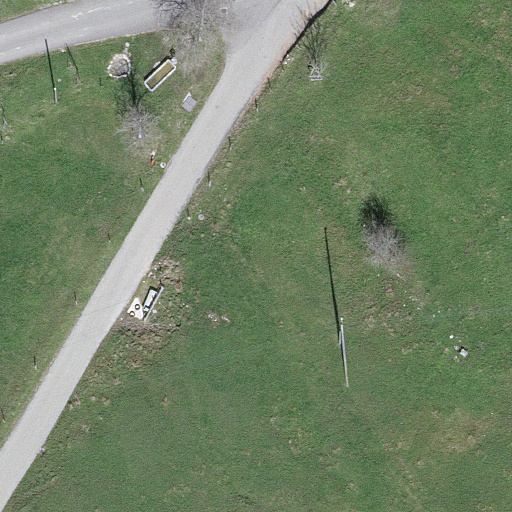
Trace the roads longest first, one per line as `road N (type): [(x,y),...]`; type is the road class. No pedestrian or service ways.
road 1 (track): [(0,468),(232,92),(304,0)]
road 2 (track): [(0,60),(221,0)]
